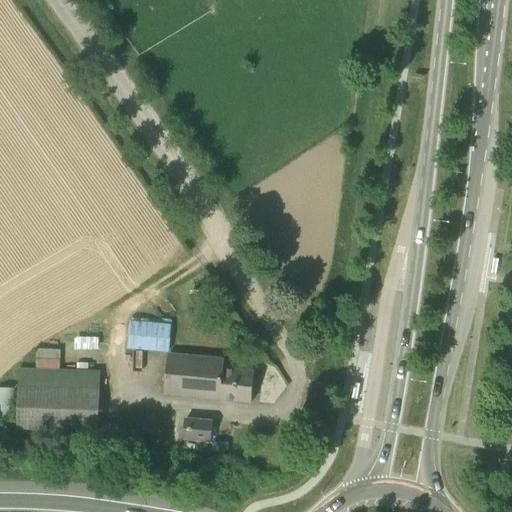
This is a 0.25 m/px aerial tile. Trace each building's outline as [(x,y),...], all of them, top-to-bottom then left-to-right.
[(168,351),(170,326),(131,322),(128,347),(168,351)] [(73,333),(73,342),(93,341),(93,332),(73,333)] [(165,395),(252,402),(255,372),(223,369),(224,360),(168,355),(165,395)] [(100,372),(18,369),(16,429),(98,432),(100,372)] [(0,381),(0,409),(15,409),(14,381),(0,381)] [(184,419),(182,438),(210,441),(212,422),(184,419)] [(101,424),(100,434),(124,436),(125,426),(101,424)] [(229,443),(213,442),(212,450),(228,452),(229,443)]
